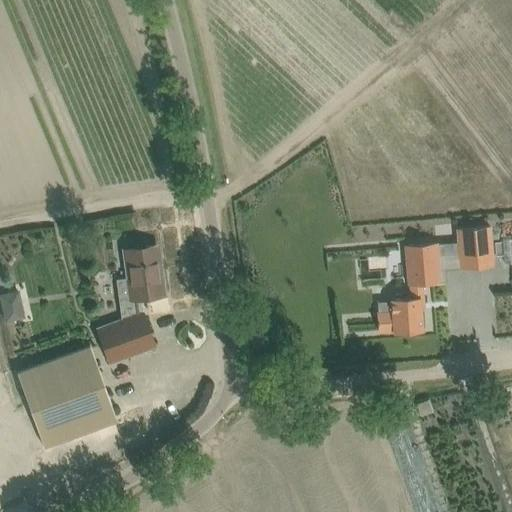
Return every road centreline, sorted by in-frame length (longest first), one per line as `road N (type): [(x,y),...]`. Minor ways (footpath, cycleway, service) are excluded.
road 1 (unclassified): [(231,389),(213,211),(169,0)]
road 2 (unclassified): [(231,389),(475,365)]
road 3 (unclassified): [(74,511),(169,451),(231,389)]
